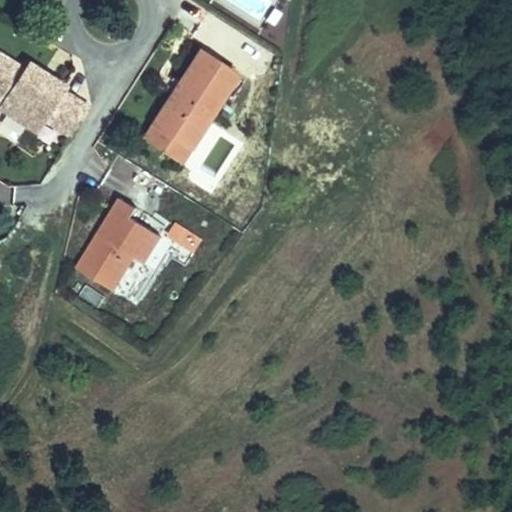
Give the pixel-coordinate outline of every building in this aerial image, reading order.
[(175,44),(126,117),(164,142),(212,70),(175,44)] [(0,113),(8,118),(16,106),(44,124),(61,97),(34,79),(37,74),(3,51),(0,55),(0,113)] [(126,117),(116,132),(154,157),(164,142),(126,117)] [(107,201),(92,191),(46,260),(81,283),(102,250),(112,257),(130,230),(102,210),(107,201)] [(112,257),(102,250),(81,283),(90,289),(112,257)]
